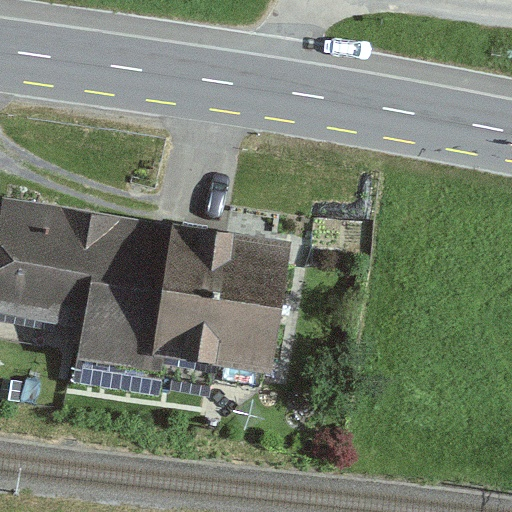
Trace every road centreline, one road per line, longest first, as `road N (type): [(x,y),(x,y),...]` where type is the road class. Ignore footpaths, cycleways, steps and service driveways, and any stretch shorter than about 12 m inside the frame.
road 1 (primary): [(0,50),(277,90)]
road 2 (primary): [(277,90),(511,133)]
road 3 (unclassified): [(277,90),(299,22),(331,2),(357,0)]
road 4 (unclassified): [(378,0),(511,14)]
